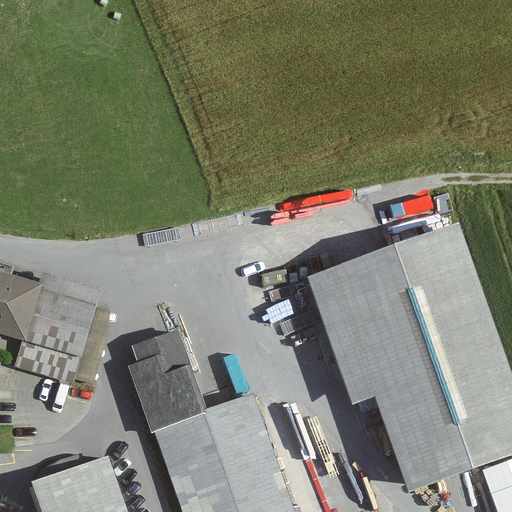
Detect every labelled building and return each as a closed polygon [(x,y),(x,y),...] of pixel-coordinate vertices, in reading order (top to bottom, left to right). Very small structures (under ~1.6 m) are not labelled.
[(511,371),(458,226),(313,280),(357,399),(374,393),(411,492),(511,454),(511,371)] [(86,290),(31,276),(7,368),(62,382),(86,290)] [(21,288),(0,281),(0,338),(6,340),(21,288)] [(288,511),(247,396),(197,413),(169,334),(119,352),(174,511),(288,511)] [(114,511),(96,458),(20,484),(29,511),(114,511)]
